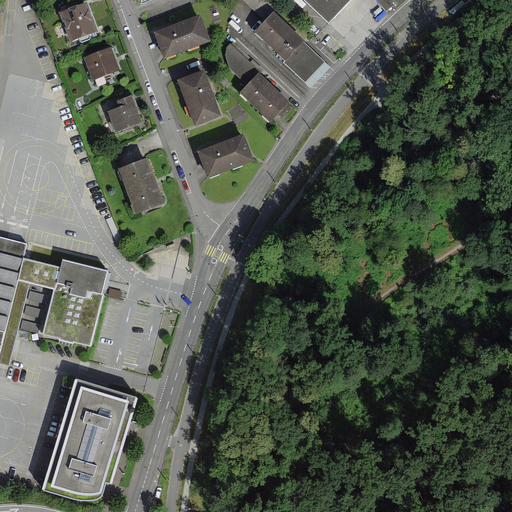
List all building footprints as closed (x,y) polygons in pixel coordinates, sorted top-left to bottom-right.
[(72,39),(97,29),(85,0),(60,9),(72,39)] [(300,0),(324,24),(348,0),(300,0)] [(377,0),(386,10),(392,6),(394,9),(405,0),(377,0)] [(324,62),(269,14),(250,35),(304,84),(324,62)] [(154,35),(165,61),(211,44),(200,17),(154,35)] [(237,94),(269,122),(286,103),(255,77),(259,72),(228,44),(221,52),(228,68),(246,84),(237,94)] [(121,71),(113,49),(85,60),(93,82),(121,71)] [(222,119),(204,72),(178,82),(195,129),(222,119)] [(111,108),(118,129),(143,121),(133,93),(120,98),(122,104),(111,108)] [(254,164),(244,137),(198,154),(208,181),(254,164)] [(165,206),(148,160),(119,171),(136,217),(165,206)] [(105,282),(109,265),(64,254),(62,263),(23,254),(26,242),(0,235),(0,363),(9,366),(19,325),(91,342),(105,282)] [(134,390),(74,374),(41,484),(61,490),(78,492),(91,495),(104,491),(134,390)]
